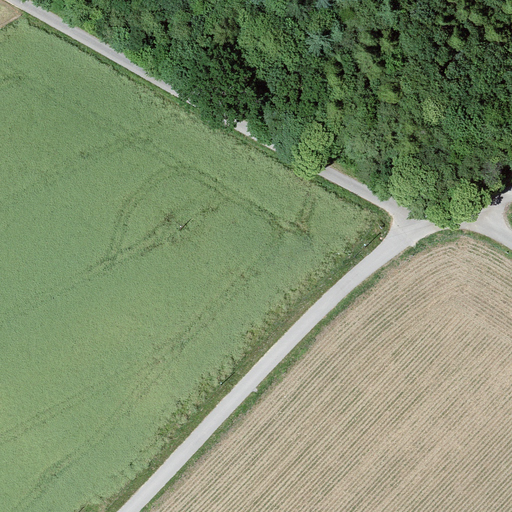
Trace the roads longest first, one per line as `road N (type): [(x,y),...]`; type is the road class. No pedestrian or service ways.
road 1 (track): [(128,511),(312,317),(419,226),(465,211),(511,239)]
road 2 (track): [(419,226),(19,0)]
